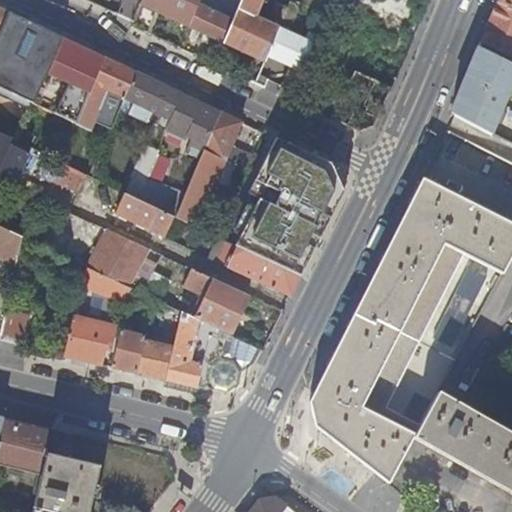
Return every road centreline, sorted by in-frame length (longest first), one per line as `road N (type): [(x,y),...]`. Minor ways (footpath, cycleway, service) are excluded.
road 1 (residential): [(392,179),(17,0)]
road 2 (residential): [(250,447),(392,179)]
road 3 (residential): [(250,447),(0,380)]
road 4 (residential): [(392,179),(459,0)]
